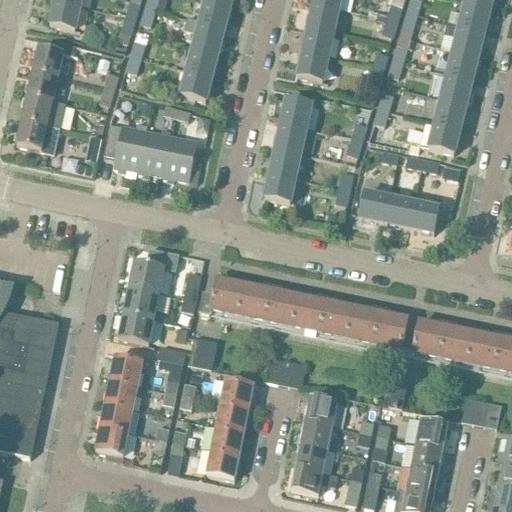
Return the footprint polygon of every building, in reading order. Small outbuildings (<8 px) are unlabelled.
[(55,0),(53,11),(80,14),(83,0),(55,0)] [(138,0),(131,0),(125,22),(135,23),(142,1),(138,0)] [(152,0),(147,0),(144,13),(155,16),(160,2),(152,0)] [(206,0),(206,2),(230,9),(232,0),(206,0)] [(314,0),(313,10),(338,15),(350,17),(353,0),(314,0)] [(390,10),(387,21),(399,24),(402,13),(401,13),(404,4),(389,0),(388,9),(390,10)] [(459,0),(457,7),(463,9),(490,14),(493,0),(459,0)] [(206,2),(199,27),(224,33),(230,9),(206,2)] [(410,2),(405,19),(417,21),(421,6),(410,2)] [(463,9),(458,31),(484,37),(490,14),(463,9)] [(313,10),(308,33),(333,39),(338,15),(313,10)] [(75,37),(80,14),(53,11),(49,32),(75,37)] [(144,13),(139,30),(150,33),(155,16),(144,13)] [(381,41),(392,44),(393,44),(399,24),(387,21),(377,18),(369,17),(368,21),(385,25),(385,26),(381,41)] [(405,19),(398,43),(409,46),(417,21),(405,19)] [(117,48),(127,51),(135,23),(125,22),(117,48)] [(196,41),(193,51),(218,59),(224,33),(199,27),(186,24),(183,37),(196,41)] [(452,57),(477,64),(484,37),(458,31),(446,28),(443,40),(444,40),(440,54),(452,57)] [(308,33),(302,59),(327,65),(333,39),(308,33)] [(398,43),(391,66),(402,71),(409,46),(398,43)] [(134,46),(129,62),(140,66),(145,49),(134,46)] [(38,53),(32,77),(58,86),(64,60),(72,62),(74,52),(50,47),(48,56),(38,53)] [(193,51),(187,75),(212,82),(218,59),(193,51)] [(376,57),(371,75),(382,79),(387,61),(376,57)] [(452,57),(446,80),(472,84),(477,64),(452,57)] [(322,89),(327,65),(302,59),(297,83),(322,89)] [(129,62),(124,77),(136,81),(140,66),(129,62)] [(386,82),(387,83),(398,86),(402,71),(391,66),(386,82)] [(205,108),(212,82),(187,75),(180,102),(205,108)] [(367,89),(378,92),(382,79),(371,75),(369,81),(367,89)] [(32,77),(27,103),(53,109),(58,86),(32,77)] [(107,79),(103,93),(113,97),(118,82),(107,79)] [(446,80),(440,107),(465,112),(472,84),(446,80)] [(98,110),(108,113),(109,113),(113,97),(103,93),(98,110)] [(381,99),(377,115),(388,119),(393,102),(381,99)] [(27,103),(21,127),(47,133),(47,132),(53,109),(27,103)] [(285,105),(280,129),(305,135),(311,111),(285,105)] [(440,107),(434,129),(459,137),(465,112),(440,107)] [(141,108),(138,120),(149,123),(152,111),(141,108)] [(163,121),(172,124),(174,115),(166,113),(163,121)] [(174,115),(172,124),(187,128),(190,119),(174,115)] [(372,131),(383,134),(388,119),(377,115),(372,131)] [(16,152),(42,158),(54,161),(59,135),(47,132),(47,133),(21,127),(16,152)] [(94,127),(90,143),(100,145),(104,129),(94,127)] [(280,129),(275,153),(300,160),(305,135),(280,129)] [(355,129),(351,142),(363,145),(367,132),(355,129)] [(453,161),(459,137),(434,129),(428,155),(453,161)] [(103,161),(103,162),(115,164),(113,172),(114,172),(113,175),(123,177),(123,174),(138,177),(146,138),(109,130),(103,161)] [(146,138),(138,177),(138,180),(147,183),(148,180),(163,183),(169,143),(146,138)] [(358,163),(363,145),(351,142),(349,150),(346,160),(358,163)] [(85,167),(95,169),(97,169),(102,145),(100,145),(90,143),(85,167)] [(169,143),(163,183),(162,186),(172,188),(173,185),(189,188),(189,187),(191,174),(197,149),(169,143)] [(410,147),(408,157),(417,159),(419,149),(410,147)] [(275,153),(270,179),(294,187),(300,160),(275,153)] [(396,171),(398,160),(398,159),(382,156),(379,168),(396,171)] [(405,173),(420,176),(423,165),(407,162),(405,173)] [(423,165),(420,176),(436,180),(438,168),(423,165)] [(76,170),(74,178),(92,182),(94,173),(76,170)] [(444,172),(442,183),(457,187),(459,175),(444,172)] [(191,174),(189,187),(196,189),(199,176),(191,174)] [(341,178),(338,194),(349,196),(353,181),(341,178)] [(289,210),(294,187),(270,179),(264,204),(289,210)] [(334,210),(346,212),(349,196),(338,194),(334,210)] [(358,225),(383,230),(388,204),(364,199),(358,225)] [(388,204),(383,230),(407,235),(413,210),(388,204)] [(413,210),(407,235),(433,240),(438,215),(413,210)] [(133,268),(128,294),(160,301),(165,275),(179,277),(181,262),(148,256),(146,271),(133,268)] [(188,280),(182,306),(195,308),(200,282),(188,280)] [(210,317),(234,322),(240,290),(215,285),(212,302),(202,301),(198,321),(209,323),(210,317)] [(240,290),(234,322),(260,328),(266,296),(240,290)] [(128,295),(123,321),(154,327),(160,301),(128,295)] [(266,296),(260,328),(287,333),(293,301),(266,296)] [(293,301),(287,333),(313,339),(319,307),(293,301)] [(180,317),(192,320),(195,308),(182,306),(180,317)] [(319,307),(313,339),(342,345),(349,313),(319,307)] [(349,313),(342,345),(374,351),(379,319),(349,313)] [(379,319),(374,351),(401,357),(407,325),(379,319)] [(149,353),(154,327),(123,321),(117,347),(149,353)] [(412,360),(438,365),(445,332),(419,327),(412,360)] [(445,332),(438,365),(467,371),(473,338),(445,332)] [(177,333),(175,345),(185,347),(187,335),(177,333)] [(0,511),(2,506),(8,507),(12,490),(6,488),(11,462),(17,463),(20,446),(15,445),(20,417),(26,418),(29,407),(33,386),(27,385),(35,348),(9,343),(11,337),(0,334),(0,511)] [(473,338),(467,371),(496,377),(504,345),(473,338)] [(193,344),(187,372),(211,376),(216,349),(193,344)] [(511,346),(504,345),(496,377),(511,380),(511,346)] [(157,366),(182,371),(184,359),(159,354),(157,366)] [(115,363),(110,387),(136,393),(141,369),(115,363)] [(270,364),(265,387),(265,388),(276,390),(281,367),(270,364)] [(157,366),(155,375),(169,378),(168,385),(179,388),(182,371),(157,366)] [(281,367),(276,390),(288,393),(293,369),(281,367)] [(293,369),(288,393),(300,395),(305,372),(293,369)] [(225,386),(220,410),(248,416),(253,391),(225,386)] [(110,387),(105,411),(131,416),(136,393),(110,387)] [(167,387),(165,398),(176,400),(178,389),(167,387)] [(393,389),(388,413),(388,414),(401,416),(406,392),(393,389)] [(184,390),(182,401),(193,403),(196,392),(184,390)] [(164,398),(161,410),(173,413),(176,400),(165,398),(164,398)] [(182,401),(179,414),(191,417),(193,403),(182,401)] [(309,403),(304,427),(332,433),(337,409),(309,403)] [(465,404),(461,428),(460,428),(461,428),(472,430),(477,407),(465,404)] [(477,407),(472,430),(484,433),(488,409),(477,407)] [(488,409),(484,433),(496,435),(500,412),(488,409)] [(220,410),(215,433),(243,439),(248,416),(220,410)] [(105,411),(100,435),(126,440),(131,416),(105,411)] [(177,424),(175,431),(183,432),(184,426),(177,424)] [(361,426),(359,438),(371,440),(373,429),(361,426)] [(419,426),(414,451),(442,456),(447,432),(419,426)] [(304,427),(299,451),(327,456),(332,433),(304,427)] [(379,430),(376,443),(388,445),(391,432),(379,430)] [(215,433),(211,457),(238,463),(243,439),(215,433)] [(157,434),(155,445),(166,448),(168,436),(157,434)] [(121,464),(126,440),(100,435),(95,458),(121,464)] [(172,448),(172,449),(184,451),(184,450),(186,440),(174,437),(172,448)] [(356,451),(368,453),(368,454),(371,440),(359,438),(356,451)] [(188,443),(186,451),(193,452),(195,445),(188,443)] [(386,457),(388,445),(376,443),(374,455),(386,457)] [(511,444),(508,444),(503,468),(511,469),(511,444)] [(155,445),(152,457),(164,460),(166,448),(155,445)] [(172,449),(169,460),(170,460),(168,473),(179,476),(182,463),(181,463),(184,451),(172,449)] [(299,451),(295,474),(323,479),(327,456),(299,451)] [(414,451),(410,474),(438,479),(442,456),(414,451)] [(234,487),(238,463),(211,457),(206,481),(234,487)] [(369,477),(367,490),(379,492),(382,479),(380,479),(382,468),(372,466),(370,477),(369,477)] [(352,474),(349,485),(361,487),(363,476),(365,470),(356,468),(355,474),(352,474)] [(511,469),(503,468),(498,492),(511,494),(511,469)] [(397,495),(397,496),(433,503),(438,479),(410,474),(402,473),(397,495)] [(337,482),(323,479),(295,474),(289,498),(318,504),(320,491),(334,494),(337,482)] [(345,509),(356,511),(361,487),(349,485),(345,509)] [(367,490),(362,511),(374,511),(379,492),(367,490)] [(511,511),(511,494),(498,492),(493,511),(511,511)] [(394,511),(431,511),(433,503),(397,496),(394,511)]
